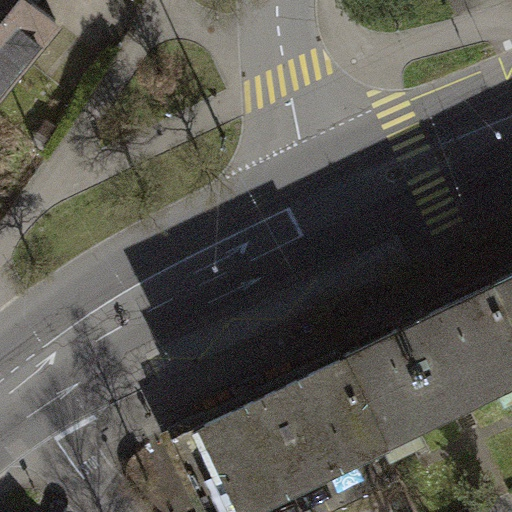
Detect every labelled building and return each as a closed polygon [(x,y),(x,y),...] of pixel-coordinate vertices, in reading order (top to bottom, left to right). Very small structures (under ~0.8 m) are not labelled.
[(0,0),(0,89),(64,4),(59,0),(0,0)] [(511,319),(511,274),(494,283),(511,319)] [(384,436),(511,375),(511,319),(494,283),(345,354),(384,436)] [(245,503),(384,436),(345,354),(206,420),(245,503)] [(211,511),(225,511),(245,503),(206,420),(174,435),(211,511)]
